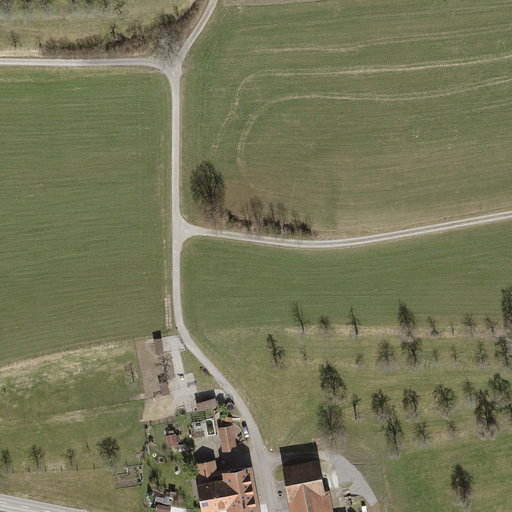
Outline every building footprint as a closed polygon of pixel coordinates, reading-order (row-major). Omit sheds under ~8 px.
[(165,381),(160,382),(163,395),(168,394),(165,381)] [(216,400),(197,405),(199,410),(218,405),(216,400)] [(231,428),(222,429),(225,449),(234,448),(231,428)] [(175,433),(169,434),(171,445),(177,444),(175,433)] [(214,461),(198,464),(201,484),(214,481),(214,477),(217,476),(214,461)] [(330,511),(326,490),(323,490),(323,488),(320,472),(318,462),(286,468),(293,511),(330,511)] [(366,463),(320,472),(323,488),(369,479),(366,463)] [(238,469),(226,471),(227,477),(226,479),(220,480),(214,481),(201,484),(200,484),(204,507),(230,502),(231,511),(257,511),(249,467),(238,469)]
